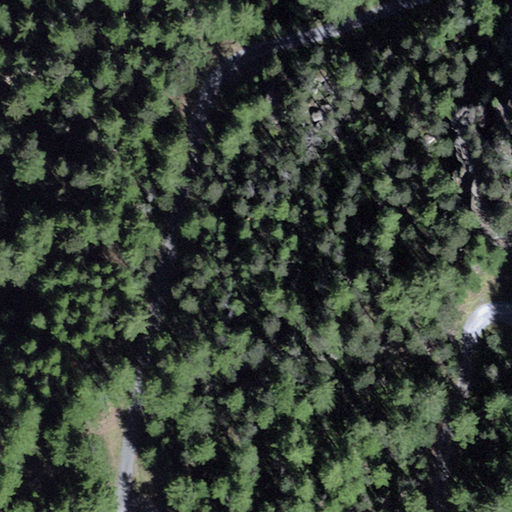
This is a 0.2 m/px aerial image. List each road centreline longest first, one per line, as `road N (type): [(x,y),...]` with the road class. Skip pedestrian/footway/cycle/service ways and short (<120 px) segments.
road 1 (track): [(124,485),(204,105),(229,68),(427,0)]
road 2 (track): [(442,511),(475,330),(505,314),(511,325)]
